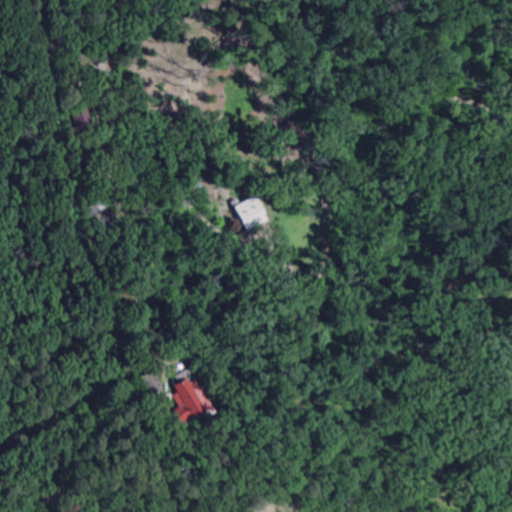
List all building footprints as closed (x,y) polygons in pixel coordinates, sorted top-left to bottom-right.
[(90,122),(80,99),(64,106),(74,129),(90,122)] [(225,164),(223,155),(229,154),(231,162),(225,164)] [(219,185),(217,173),(227,171),(227,173),(229,184),(223,185),(219,185)] [(113,210),(111,211),(116,225),(96,233),(89,217),(85,219),(79,204),(90,200),(93,199),(94,202),(107,196),(113,210)] [(249,230),(248,229),(237,206),(248,201),(257,196),(269,220),(249,230)] [(201,418),(199,413),(178,424),(177,422),(171,425),(172,427),(164,431),(158,421),(163,418),(167,416),(169,420),(172,419),(168,412),(178,407),(171,395),(177,392),(174,386),(169,378),(184,369),(189,367),(213,411),(201,418)] [(148,395),(137,376),(152,368),(152,369),(162,387),(161,388),(148,395)]
